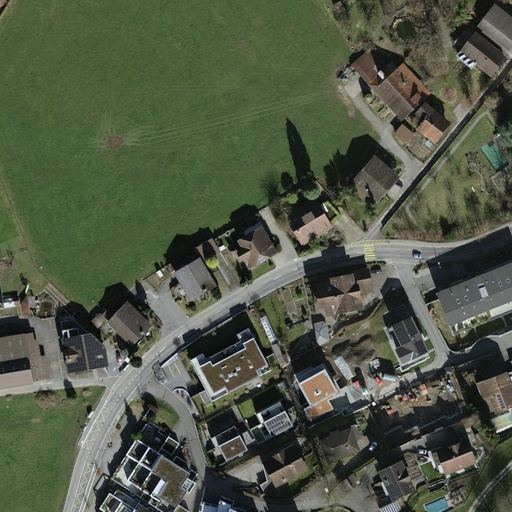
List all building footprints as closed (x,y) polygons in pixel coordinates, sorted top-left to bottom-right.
[(511,51),(511,19),(495,7),(479,27),(511,52),(511,51)] [(498,50),(501,47),(483,33),(481,36),(498,50)] [(506,61),(477,36),(462,53),(492,78),(506,61)] [(395,76),(370,51),(352,69),(405,122),(432,94),(404,67),(395,76)] [(456,123),(430,103),(419,117),(429,125),(423,132),(438,145),(456,123)] [(402,126),(394,136),(406,146),(414,135),(402,126)] [(405,177),(379,156),(348,195),(363,206),(370,197),(382,206),(405,177)] [(320,203),(288,222),(304,250),(336,232),(320,203)] [(264,229),(230,249),(238,263),(242,261),(250,273),(280,255),(264,229)] [(202,259),(174,276),(192,305),(219,288),(202,259)] [(511,264),(437,293),(450,326),(511,301),(511,264)] [(315,288),(320,313),(328,312),(330,320),(369,314),(366,299),(373,298),(368,267),(347,270),(348,277),(330,280),(331,286),(315,288)] [(156,327),(122,299),(103,321),(138,349),(156,327)] [(412,318),(392,327),(401,346),(395,349),(402,365),(428,352),(412,318)] [(252,333),(192,366),(211,402),(272,369),(252,333)] [(63,341),(70,378),(110,371),(106,348),(95,335),(63,341)] [(40,336),(0,342),(0,387),(47,380),(40,336)] [(324,362),(295,378),(311,407),(304,411),(310,421),(333,409),(329,400),(340,394),(324,362)] [(511,381),(509,374),(474,387),(480,403),(490,399),(497,418),(511,411),(511,381)] [(293,425),(280,399),(255,412),(269,438),(293,425)] [(183,440),(146,418),(105,483),(110,486),(152,511),(188,511),(179,506),(198,475),(183,440)] [(248,451),(234,424),(210,437),(224,464),(248,451)] [(351,431),(320,444),(330,469),(362,456),(351,431)] [(468,439),(435,451),(444,476),(477,464),(468,439)] [(297,449),(265,464),(266,483),(258,489),(268,502),(279,494),(276,488),(308,474),(297,449)] [(408,463),(379,474),(387,495),(375,499),(379,511),(399,511),(404,510),(400,501),(419,494),(408,463)] [(353,474),(347,480),(353,487),(359,481),(353,474)] [(152,511),(110,486),(95,510),(98,511),(152,511)] [(256,511),(204,486),(195,511),(256,511)]
